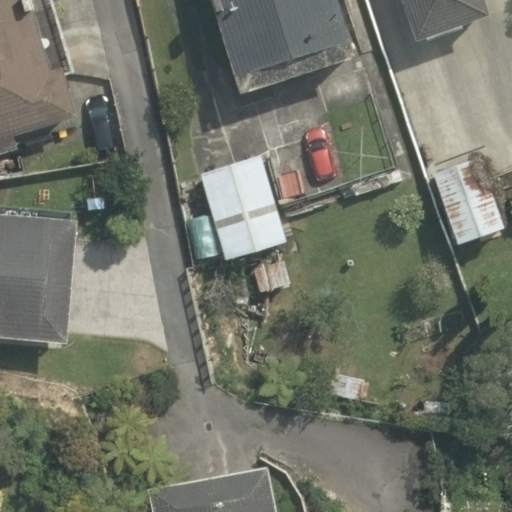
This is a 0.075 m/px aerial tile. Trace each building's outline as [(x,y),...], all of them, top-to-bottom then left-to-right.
[(45,0),(0,0),(0,136),(76,117),(45,0)] [(350,0),(210,0),(237,91),(366,54),(350,0)] [(398,0),(409,48),(496,28),(489,0),(398,0)] [(511,214),(492,150),(436,167),(457,237),(511,219),(511,214)] [(270,158),(201,175),(222,258),(291,241),(270,158)] [(0,334),(70,341),(81,209),(0,202),(0,334)] [(143,485),(147,511),(280,511),(271,461),(143,485)]
